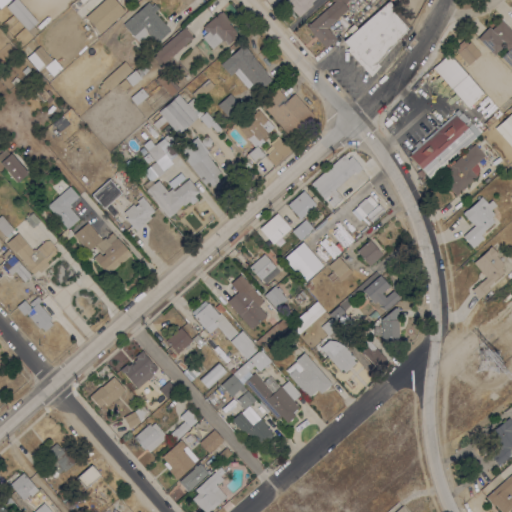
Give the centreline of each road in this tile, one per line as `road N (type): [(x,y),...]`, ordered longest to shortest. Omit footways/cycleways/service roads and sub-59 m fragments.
road 1 (residential): [(442,15),(405,71),(0,431)]
road 2 (residential): [(452,511),(430,416),(432,262),(403,182),(250,0)]
road 3 (residential): [(434,358),(391,379),(238,511)]
road 4 (residential): [(159,511),(0,325)]
